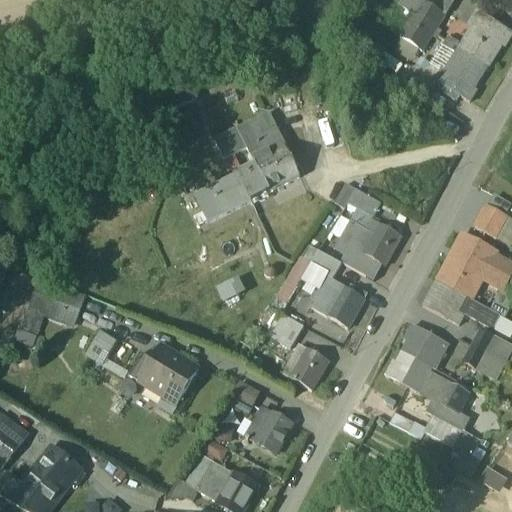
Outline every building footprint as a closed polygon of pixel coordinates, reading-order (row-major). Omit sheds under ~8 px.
[(436,30),(437,30),(455,0),(406,0),(401,8),(414,16),(434,28),(436,30)] [(458,50),(458,51),(487,68),(501,47),(504,48),(511,36),(476,15),(468,27),(471,28),(458,50)] [(399,40),(421,54),(430,41),(427,39),(434,28),(414,16),(399,40)] [(356,48),(367,56),(377,40),(366,33),(356,48)] [(445,42),(456,49),(458,44),(448,38),(445,42)] [(474,91),(487,68),(458,51),(445,73),(442,71),(435,83),(445,89),(442,93),(456,102),(459,97),(469,103),(477,92),(474,91)] [(170,92),(176,108),(196,101),(192,91),(190,85),(170,92)] [(237,131),(246,150),(278,134),(269,116),(237,131)] [(223,162),(246,151),(246,150),(237,131),(214,142),(223,162)] [(278,134),(246,150),(246,151),(252,163),(251,163),(253,168),(194,195),(208,224),(269,195),(268,194),(299,179),(284,148),(278,134)] [(334,205),(343,211),(355,192),(345,186),(334,205)] [(362,214),(372,220),(380,205),(355,192),(347,206),(362,214)] [(492,196),(489,205),(508,211),(511,203),(492,196)] [(474,228),(496,240),(507,218),(486,206),(474,228)] [(371,235),(377,225),(371,222),(372,220),(362,214),(355,226),(371,235)] [(345,267),(373,283),(381,267),(384,268),(401,239),(377,225),(371,235),(355,226),(354,225),(339,251),(350,257),(345,267)] [(435,281),(436,282),(471,301),(483,280),(496,256),(497,254),(461,235),(435,281)] [(328,275),(333,278),(340,266),(308,249),(301,260),(310,266),(328,275)] [(511,271),(511,264),(496,256),(483,280),(502,291),(505,283),(506,283),(511,271)] [(308,308),(311,309),(322,291),(323,291),(329,281),(331,282),(333,278),(328,275),(310,266),(301,260),(286,284),(296,291),(304,276),(322,285),(308,308)] [(225,302),(247,292),(240,277),(218,287),(225,302)] [(326,318),(347,330),(366,296),(350,287),(348,292),(331,282),(329,281),(323,291),(322,291),(311,309),(326,319),(326,318)] [(458,325),(465,314),(471,301),(436,282),(430,293),(429,293),(422,306),(458,325)] [(500,316),(503,317),(511,301),(511,295),(508,294),(511,287),(505,283),(502,291),(491,311),(500,316)] [(65,303),(79,308),(83,298),(68,293),(65,303)] [(44,313),(74,324),(79,308),(65,303),(50,297),(44,313)] [(491,311),(471,301),(465,314),(493,329),(500,316),(491,311)] [(267,336),(290,351),(303,329),(279,316),(267,336)] [(408,342),(402,353),(431,369),(437,357),(440,359),(447,346),(415,329),(412,327),(405,340),(408,342)] [(479,330),(470,346),(485,353),(493,337),(479,330)] [(92,344),(102,350),(109,339),(99,333),(92,344)] [(485,353),(505,363),(511,350),(511,347),(493,337),(485,353)] [(117,344),(109,339),(102,350),(110,355),(117,344)] [(95,361),(102,350),(92,344),(85,355),(95,361)] [(476,370),(485,353),(470,346),(462,362),(476,370)] [(282,376),(311,393),(328,364),(299,347),(282,376)] [(160,349),(157,353),(167,359),(170,355),(160,349)] [(163,399),(177,407),(198,373),(170,355),(167,359),(157,353),(152,361),(138,384),(163,399)] [(426,413),(433,416),(461,432),(462,432),(469,419),(455,411),(465,392),(464,392),(450,385),(450,386),(430,375),(429,376),(427,375),(431,369),(402,353),(401,353),(395,364),(392,362),(385,376),(432,402),(426,413)] [(496,381),(505,363),(485,353),(476,370),(496,381)] [(127,377),(138,384),(152,361),(141,354),(127,377)] [(231,403),(250,413),(259,397),(240,387),(231,403)] [(172,416),(177,407),(163,399),(158,407),(172,416)] [(242,439),(253,444),(262,428),(269,432),(276,420),(259,410),(242,439)] [(389,423),(409,433),(414,423),(394,413),(389,423)] [(0,468),(1,470),(27,437),(0,416),(0,468)] [(452,448),(461,432),(433,416),(424,433),(452,448)] [(290,428),(276,420),(269,432),(262,428),(253,444),(274,456),(290,428)] [(225,451),(207,441),(202,451),(220,461),(225,451)] [(8,501),(25,511),(48,511),(52,507),(48,504),(62,487),(66,490),(80,472),(50,448),(37,465),(8,501)] [(457,465),(468,471),(474,460),(463,454),(457,465)] [(197,493),(217,504),(234,475),(204,458),(187,487),(197,493)] [(488,468),(479,482),(500,496),(509,482),(488,468)] [(242,511),(256,489),(234,475),(217,504),(216,505),(229,511),(242,511)] [(192,502),(197,493),(187,487),(176,480),(165,499),(184,498),(192,502)]
